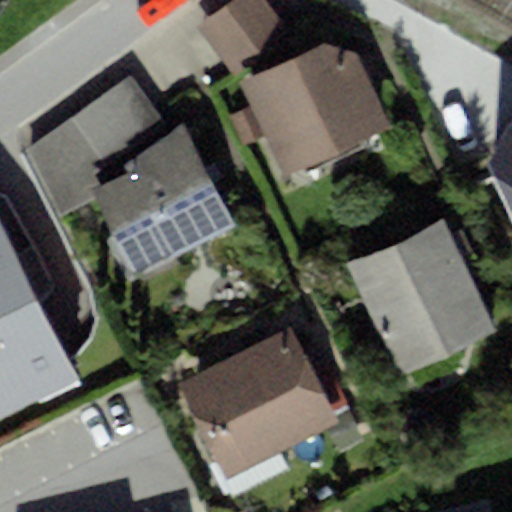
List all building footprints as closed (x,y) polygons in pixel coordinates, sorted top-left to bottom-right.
[(302,0),(255,0),(210,38),(252,88),(285,179),(398,138),(350,41),(302,0)] [(80,124),(32,155),(60,218),(95,200),(130,276),(236,230),(186,123),(105,159),(80,124)] [(447,228),(352,269),(401,378),(495,336),(447,228)] [(0,424),(78,386),(0,229),(0,424)] [(297,337),(183,394),(229,484),(342,427),(297,337)]
